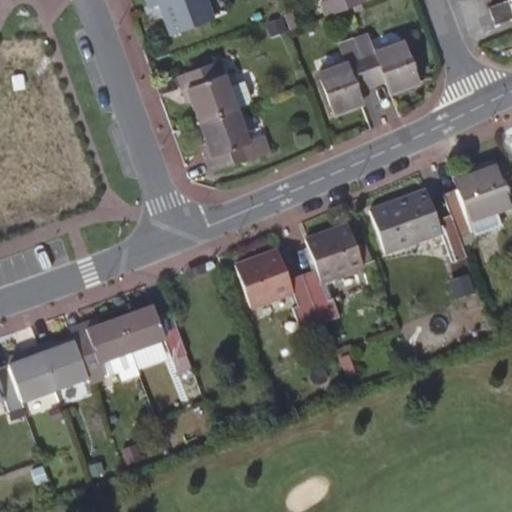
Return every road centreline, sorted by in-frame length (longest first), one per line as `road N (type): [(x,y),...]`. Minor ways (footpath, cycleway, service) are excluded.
road 1 (residential): [(177,239),(472,110)]
road 2 (residential): [(177,239),(90,0)]
road 3 (residential): [(0,306),(177,239)]
